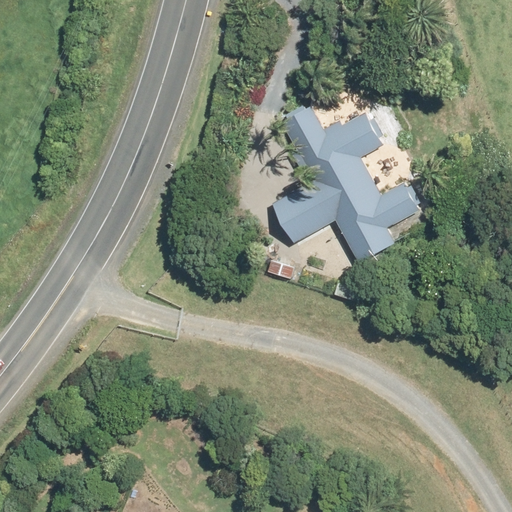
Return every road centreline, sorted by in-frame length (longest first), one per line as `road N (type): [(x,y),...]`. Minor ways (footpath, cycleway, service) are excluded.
road 1 (track): [(497,511),(419,410),(317,359),(67,290)]
road 2 (tertiary): [(187,0),(108,219),(0,378)]
